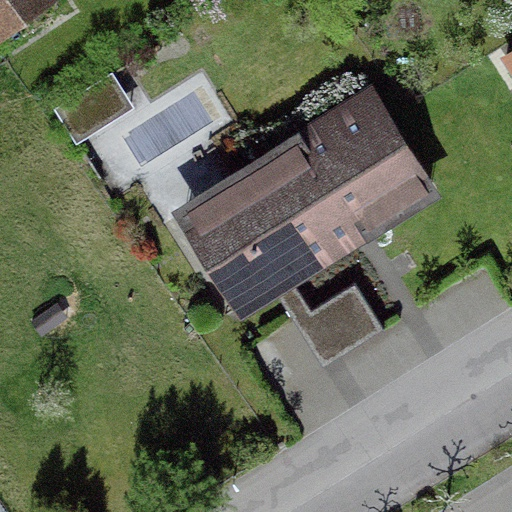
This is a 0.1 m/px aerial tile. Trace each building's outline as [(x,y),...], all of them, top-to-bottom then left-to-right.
[(0,0),(0,36),(52,1),(51,0),(0,0)] [(511,52),(501,59),(511,76),(511,52)] [(145,113),(127,83),(65,119),(83,149),(145,113)] [(182,211),(242,306),(424,191),(365,97),(182,211)] [(379,330),(350,283),(306,311),(336,358),(379,330)]
